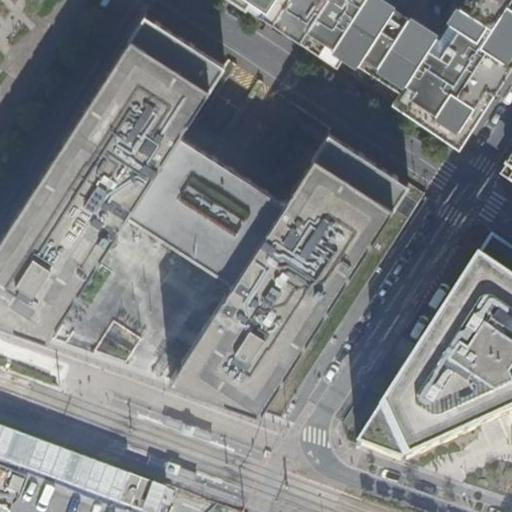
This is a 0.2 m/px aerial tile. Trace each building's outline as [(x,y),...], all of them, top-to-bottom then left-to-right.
[(238,0),(276,25),(276,24),(299,39),(298,40),(314,51),(321,40),(345,55),(359,65),(364,57),(377,67),(372,74),(387,84),(393,77),(406,86),(401,93),(400,95),(408,100),(402,109),(459,148),(468,134),(460,128),(474,107),(482,112),(492,97),(483,92),(495,74),(503,80),(511,65),(504,60),(511,47),(511,0),(475,0),(468,11),(460,5),(449,22),(457,27),(439,54),(427,47),(435,35),(420,25),(415,32),(388,14),(393,6),(383,0),(375,0),(370,9),(360,2),(361,0),(238,0)] [(388,14),(415,32),(420,25),(393,6),(388,14)] [(0,238),(0,320),(48,338),(109,245),(129,213),(234,281),(213,313),(170,380),(260,411),(409,183),(329,132),(284,202),(180,134),(225,65),(145,13),(0,238)] [(321,40),(314,51),(337,66),(345,55),(321,40)] [(364,57),(359,65),(372,74),(377,67),(364,57)] [(483,92),(492,97),(503,80),(495,74),(483,92)] [(393,77),(387,84),(401,93),(406,86),(393,77)] [(223,80),(221,101),(242,103),(244,82),(223,80)] [(408,100),(400,95),(394,104),(402,109),(408,100)] [(460,128),(468,134),(482,112),(474,107),(460,128)] [(511,250),(493,238),(358,444),(406,462),(511,413),(511,250)]
